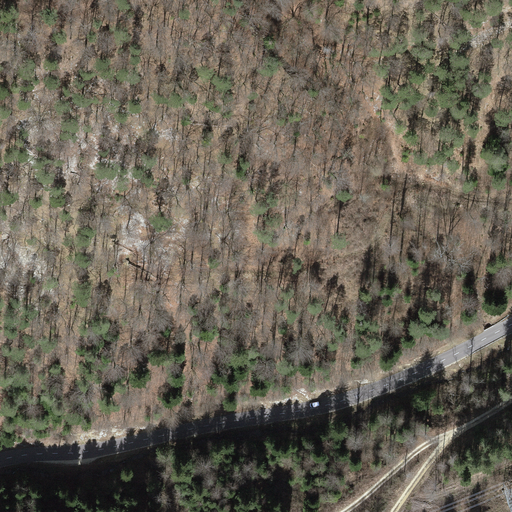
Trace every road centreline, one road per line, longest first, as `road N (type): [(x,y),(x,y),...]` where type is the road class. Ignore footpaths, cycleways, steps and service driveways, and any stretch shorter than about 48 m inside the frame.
road 1 (tertiary): [(0,459),(101,449),(333,403),(511,324)]
road 2 (track): [(511,191),(400,190),(371,246),(292,267),(217,268)]
road 3 (track): [(332,511),(433,438),(511,397)]
